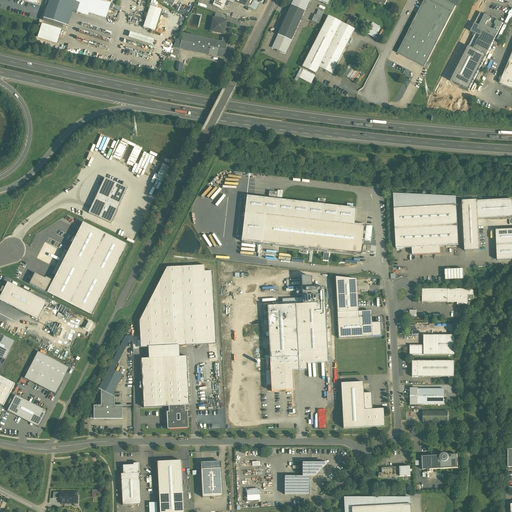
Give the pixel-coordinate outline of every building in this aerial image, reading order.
[(49,0),(44,19),(63,25),(69,7),(70,0),(49,0)] [(70,0),(69,7),(82,11),(82,12),(86,13),(87,10),(104,15),(108,3),(99,0),(70,0)] [(215,0),(213,5),(222,10),(226,0),(215,0)] [(233,0),(250,8),(254,1),(254,0),(233,0)] [(293,0),(291,5),(305,12),(309,0),(316,0),(327,5),(329,0),(293,0)] [(452,14),(425,0),(424,0),(397,53),(424,67),(452,14)] [(455,7),(442,0),(425,0),(452,14),(455,7)] [(259,4),(254,1),(250,8),(256,11),(259,4)] [(291,5),(277,36),(291,42),(305,12),(291,5)] [(162,10),(150,6),(143,28),(155,31),(162,10)] [(225,16),(217,13),(215,20),(224,22),(225,16)] [(485,15),(480,13),(475,24),(479,26),(485,15)] [(479,26),(475,34),(480,36),(473,49),(486,56),(503,24),(497,21),(495,22),(491,19),(490,18),(485,15),(479,26)] [(341,23),(328,16),(321,31),(334,37),(341,23)] [(215,20),(214,19),(211,32),(223,34),(226,22),(224,22),(215,20)] [(351,21),(348,20),(345,25),(353,29),(356,24),(354,23),(351,21)] [(334,37),(318,68),(319,68),(332,75),(355,30),(341,23),(334,37)] [(475,24),(470,32),(475,34),(479,26),(475,24)] [(60,31),(43,26),(38,39),(56,45),(60,31)] [(334,37),(321,31),(302,67),(315,74),(319,68),(318,68),(334,37)] [(157,42),(133,34),(132,39),(155,47),(157,42)] [(223,38),(222,42),(183,34),(180,49),(224,58),(228,39),(223,38)] [(291,42),(277,36),(275,42),(288,48),(291,42)] [(288,48),(275,42),(272,48),(285,54),(288,48)] [(469,90),(486,56),(473,49),(468,47),(451,81),(469,90)] [(511,54),(500,84),(511,88),(511,54)] [(177,62),(175,71),(183,72),(184,63),(177,62)] [(296,77),(311,84),(316,76),(300,68),(296,77)] [(88,214),(111,224),(127,188),(105,178),(88,214)] [(456,197),(394,193),(396,249),(412,248),(440,247),(459,246),(456,197)] [(355,209),(247,197),(242,242),(361,255),(364,226),(354,224),(355,209)] [(477,201),(478,218),(511,216),(511,206),(511,199),(477,201)] [(477,201),(462,201),(465,251),(480,251),(478,218),(477,201)] [(47,293),(91,316),(128,246),(83,223),(53,282),(47,293)] [(511,229),(495,230),(496,260),(511,260),(511,259),(511,229)] [(440,247),(412,248),(412,255),(440,254),(440,247)] [(138,324),(139,348),(148,349),(179,347),(216,344),(212,266),(166,268),(138,324)] [(463,269),(444,270),(445,279),(463,279),(463,269)] [(29,284),(47,293),(53,282),(45,278),(35,273),(29,284)] [(356,281),(335,276),(338,339),(372,337),(371,323),(371,316),(358,317),(356,281)] [(0,298),(0,300),(37,319),(46,301),(8,282),(5,288),(3,287),(0,292),(3,293),(0,298)] [(448,289),(422,289),(422,302),(448,302),(448,289)] [(473,289),(448,289),(448,302),(457,302),(457,305),(468,305),(467,295),(473,295),(473,289)] [(311,305),(270,307),(273,392),(295,391),(294,371),(305,371),(305,365),(328,364),(325,296),(310,296),(311,305)] [(380,323),(371,323),(372,337),(381,336),(380,323)] [(14,342),(0,334),(0,356),(5,359),(14,342)] [(424,335),(424,345),(424,355),(455,355),(455,335),(424,335)] [(126,337),(99,389),(101,390),(112,396),(123,375),(115,372),(128,343),(133,343),(133,336),(126,337)] [(424,345),(410,345),(410,355),(424,355),(424,345)] [(141,360),(144,409),(169,408),(185,407),(190,407),(187,358),(180,358),(179,347),(148,349),(148,360),(141,360)] [(69,368),(39,352),(25,378),(55,394),(69,368)] [(454,361),(418,361),(418,377),(454,377),(454,361)] [(15,384),(0,376),(0,404),(4,406),(15,384)] [(363,383),(341,384),(343,429),(384,427),(383,409),(372,410),(364,410),(363,394),(363,383)] [(444,389),(418,389),(418,405),(444,405),(444,389)] [(112,396),(101,390),(101,406),(94,407),(94,420),(122,420),(122,407),(115,407),(114,397),(112,396)] [(371,393),(363,394),(364,410),(372,410),(371,393)] [(47,411),(16,396),(8,412),(39,428),(47,411)] [(168,429),(188,428),(187,413),(185,413),(185,407),(169,408),(169,414),(167,414),(168,429)] [(448,412),(423,412),(423,422),(439,422),(448,422),(448,412)] [(441,456),(422,457),(422,470),(458,468),(457,455),(447,455),(447,456),(446,455),(444,455),(443,455),(442,456),(441,456)] [(184,511),(181,461),(157,463),(160,511),(184,511)] [(120,475),(140,474),(139,463),(133,464),(133,465),(119,466),(120,475)] [(328,463),(302,463),(302,477),(309,477),(315,477),(328,463)] [(397,467),(381,468),(381,474),(379,473),(378,477),(397,480),(397,477),(399,477),(399,468),(397,468),(397,467)] [(410,467),(399,467),(399,468),(399,477),(410,476),(410,467)] [(221,469),(201,470),(202,498),(222,497),(221,469)] [(141,505),(140,474),(120,475),(122,506),(141,505)] [(302,477),(284,477),(284,495),(309,495),(309,477),(302,477)] [(259,490),(247,491),(247,501),(259,500),(259,490)] [(73,493),(61,493),(61,497),(61,504),(73,504),(76,501),(76,495),(73,493)] [(346,511),(411,511),(411,498),(346,500),(346,511)] [(157,511),(157,502),(150,503),(149,511),(157,511)]
